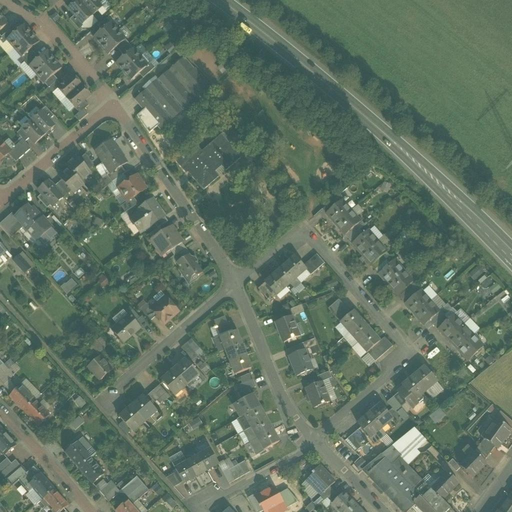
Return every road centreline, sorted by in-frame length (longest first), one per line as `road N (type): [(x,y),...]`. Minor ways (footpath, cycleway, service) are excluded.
road 1 (residential): [(315,441),(414,352),(301,226),(233,284)]
road 2 (primary): [(224,0),(376,127),(511,256)]
road 3 (residential): [(233,284),(110,102)]
road 4 (residential): [(233,284),(93,403)]
road 5 (residential): [(315,441),(294,419),(233,284)]
road 6 (residential): [(110,102),(2,201)]
road 7 (residential): [(9,0),(40,18),(110,102)]
road 8 (residential): [(199,511),(315,441)]
road 9 (residential): [(90,511),(0,411)]
